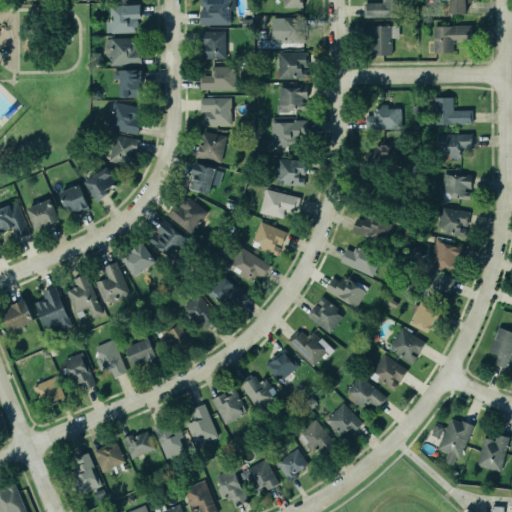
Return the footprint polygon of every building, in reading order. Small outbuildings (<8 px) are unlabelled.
[(199,24),(230,25),(230,11),(234,11),(234,0),(200,0),(200,8),(199,24)] [(303,0),(282,0),(283,7),(304,8),(303,0)] [(364,17),(405,17),(404,0),(382,0),(382,3),(364,3),(364,17)] [(470,0),(449,0),(450,14),(465,14),(465,3),(471,2),(470,0)] [(110,5),(140,3),(141,17),(131,18),(137,18),(137,26),(134,26),(135,30),(111,32),(111,31),(106,31),(105,18),(111,17),(110,5)] [(271,18),(272,43),(305,42),(304,17),(271,18)] [(370,24),(370,29),(370,54),(391,53),(391,24),(370,24)] [(472,25),(433,26),(434,53),(453,53),(453,40),(472,40),(472,25)] [(199,30),(225,30),(226,57),(201,58),(201,47),(205,47),(205,44),(200,44),(199,30)] [(109,36),(140,36),(140,46),(135,46),(135,48),(139,48),(139,50),(140,50),(141,64),(110,64),(109,36)] [(278,79),(307,78),(307,52),(277,52),(278,79)] [(211,65),(235,65),(235,88),(200,89),(200,74),(211,74),(211,65)] [(119,69),(113,69),(113,78),(119,78),(120,96),(129,96),(129,88),(139,88),(139,82),(142,82),(142,69),(119,69)] [(278,84),(307,83),(307,97),(302,97),(302,101),(307,100),(307,108),(288,109),(288,110),(277,110),(277,103),(278,103),(278,84)] [(434,96),(453,96),(453,109),(472,109),(472,123),(434,123),(434,96)] [(200,97),(200,111),(204,111),(204,120),(207,120),(207,125),(231,125),(231,97),(200,97)] [(140,120),(141,120),(138,133),(137,132),(137,133),(107,127),(113,100),(143,106),(140,120)] [(366,115),(366,129),(401,129),(401,109),(387,108),(387,105),(375,105),(375,115),(366,115)] [(272,147),(296,146),(296,138),(307,138),(306,121),(271,122),(272,147)] [(196,157),(220,163),(226,136),(202,131),(196,157)] [(472,133),(436,134),(436,157),(460,156),(460,149),(472,148),(472,133)] [(113,134),(136,137),(133,162),(109,159),(113,134)] [(401,164),(400,145),(374,146),(375,152),(365,152),(365,165),(401,164)] [(305,176),(305,160),(277,158),(276,184),(303,185),(304,176),(305,176)] [(195,162),(192,174),(194,175),(192,184),(190,183),(189,187),(208,193),(216,168),(195,162)] [(117,182),(107,166),(83,182),(96,201),(108,193),(106,190),(117,182)] [(470,199),(471,190),(470,190),(472,176),(443,173),(441,192),(450,192),(449,197),(470,199)] [(88,205),(78,184),(58,193),(68,214),(88,205)] [(285,210),(296,213),(300,198),(265,189),(259,212),(282,218),(285,210)] [(193,233),(207,210),(183,196),(169,219),(193,233)] [(35,231),(59,221),(50,198),(26,208),(35,231)] [(28,235),(18,202),(0,207),(0,231),(13,228),(16,238),(28,235)] [(436,230),(464,235),(466,227),(467,227),(470,212),(441,206),(436,230)] [(356,217),(351,230),(385,242),(392,221),(371,214),(370,217),(363,214),(361,219),(356,217)] [(286,231),(260,219),(252,239),(259,242),(257,246),(276,254),(279,247),(275,245),(276,242),(281,244),(286,231)] [(149,243),(175,260),(190,238),(162,221),(156,231),(156,232),(149,243)] [(429,267),(443,270),(443,267),(456,270),(461,246),(434,240),(429,267)] [(123,258),(135,275),(156,260),(142,241),(138,244),(138,245),(132,248),(130,249),(131,250),(128,252),(129,254),(123,258)] [(346,249),(340,262),(372,277),(383,254),(359,243),(354,252),(346,249)] [(248,277),(250,273),(263,280),(271,264),(238,247),(228,267),(248,277)] [(129,294),(117,261),(103,267),(107,278),(95,282),(103,304),(129,294)] [(418,291),(445,301),(448,293),(448,294),(454,278),(427,268),(418,291)] [(74,312),(88,308),(91,318),(101,314),(88,273),(73,278),(76,287),(67,290),(74,312)] [(246,296),(222,273),(206,290),(225,308),(232,300),(237,305),(246,296)] [(354,283),(357,279),(347,274),(344,278),(341,277),(339,280),(332,276),(324,289),(355,307),(365,290),(354,283)] [(34,303),(44,329),(59,323),(61,330),(71,326),(56,286),(42,292),(45,299),(34,303)] [(198,291),(221,319),(210,328),(208,326),(206,328),(198,318),(195,321),(182,305),(198,291)] [(307,317),(330,333),(344,313),(321,297),(307,317)] [(1,309),(10,331),(33,322),(25,300),(1,309)] [(439,309),(417,301),(408,324),(429,333),(439,309)] [(160,328),(175,351),(191,341),(175,317),(160,328)] [(425,341),(412,362),(395,352),(397,348),(389,344),(401,325),(425,341)] [(498,354),(494,363),(506,368),(511,351),(511,330),(498,326),(490,348),(492,352),(498,354)] [(297,329),(287,339),(313,365),(326,351),(316,341),(320,338),(312,330),(306,336),(301,331),(300,332),(297,329)] [(126,347),(135,369),(158,360),(149,338),(126,347)] [(105,373),(110,370),(113,378),(127,372),(112,339),(94,347),(105,373)] [(265,365),(280,382),(299,364),(283,348),(265,365)] [(94,386),(84,352),(65,358),(73,385),(80,383),(82,389),(94,386)] [(379,375),(376,380),(392,390),(398,381),(399,382),(407,369),(383,354),(373,371),(379,375)] [(32,384),(53,373),(65,398),(46,407),(43,404),(32,384)] [(277,395),(266,378),(259,382),(253,373),(239,382),(256,409),(277,395)] [(376,410),(386,397),(359,375),(344,393),(361,406),(365,401),(376,410)] [(245,415),(235,388),(212,397),(222,423),(245,415)] [(324,419),(341,402),(359,420),(342,437),(324,419)] [(188,421),(197,445),(217,437),(205,403),(191,409),(194,418),(188,421)] [(185,451),(174,418),(153,424),(163,458),(185,451)] [(473,424),(460,457),(456,456),(453,464),(443,461),(447,453),(437,448),(448,421),(450,422),(451,418),(461,422),(461,420),(467,423),(473,424)] [(337,445),(315,419),(297,435),(311,452),(316,448),(323,456),(337,445)] [(122,437),(132,432),(133,436),(147,430),(154,447),(131,457),(122,437)] [(484,437),(493,439),(492,440),(494,441),(496,433),(508,436),(500,470),(477,465),(484,437)] [(93,450),(101,471),(124,463),(116,441),(93,450)] [(297,447),(276,461),(289,480),(297,474),(296,472),(308,463),(297,447)] [(102,484),(83,492),(78,481),(74,482),(70,472),(76,470),(74,466),(78,465),(75,457),(88,451),(102,484)] [(265,457),(279,482),(267,489),(265,484),(261,486),(264,491),(257,494),(248,477),(243,480),(238,471),(265,457)] [(235,506),(247,501),(235,468),(216,475),(221,488),(218,489),(222,501),(232,497),(235,506)] [(217,511),(204,479),(182,489),(191,511),(198,508),(199,511),(217,511)] [(0,511),(26,511),(15,483),(0,488),(0,511)]
